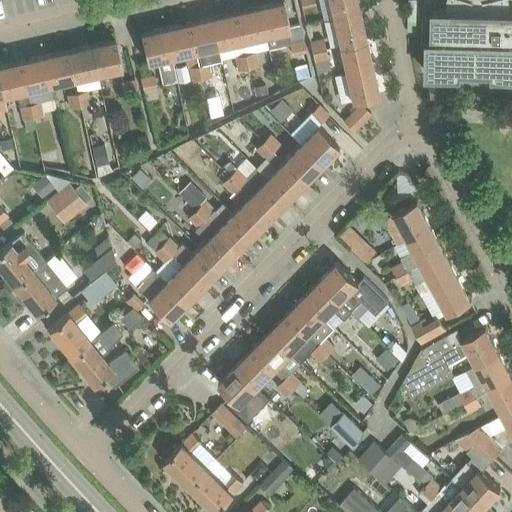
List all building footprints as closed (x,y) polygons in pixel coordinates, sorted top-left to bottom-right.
[(278,0),(259,4),(266,33),(269,48),(290,44),(289,42),(303,38),(299,24),(289,26),(283,0),(278,0)] [(329,0),(333,16),(359,10),(356,0),(329,0)] [(428,40),(428,72),(460,73),(460,68),(493,69),(494,74),(511,74),(511,12),(511,13),(508,0),(448,0),(445,11),(434,11),(434,15),(423,15),(422,40),(428,40)] [(236,10),(242,39),(266,33),(259,4),(236,10)] [(218,44),(242,39),(236,10),(212,15),(218,44)] [(366,38),(359,10),(333,16),(340,44),(366,38)] [(188,21),(201,78),(212,76),(208,61),(212,60),(208,46),(218,44),(212,15),(188,21)] [(194,90),(204,88),(201,78),(188,21),(164,26),(171,55),(183,52),(187,67),(188,66),(191,80),(192,80),(194,90)] [(147,61),(156,58),(162,82),(176,79),(171,55),(164,26),(141,32),(147,61)] [(311,51),(326,48),(323,36),(309,40),(311,51)] [(122,66),(120,57),(115,37),(92,43),(98,72),(122,66)] [(292,53),(306,50),(303,38),(289,42),(290,44),(292,53)] [(366,38),(340,44),(346,72),(372,66),(366,38)] [(92,43),(68,48),(74,77),(98,72),(92,43)] [(68,48),(44,54),(51,82),(74,77),(68,48)] [(328,58),(326,48),(311,51),(316,72),(331,69),(328,58)] [(245,53),(249,67),(259,64),(255,50),(245,53)] [(238,69),(249,67),(245,53),(234,55),(238,69)] [(34,116),(43,114),(44,113),(41,100),(44,99),(40,85),(51,82),(44,54),(20,59),(27,88),(36,126),(34,116)] [(36,126),(27,88),(20,59),(0,64),(0,79),(3,93),(16,90),(26,130),(37,127),(36,126)] [(294,65),(297,78),(310,74),(306,62),(294,65)] [(372,66),(346,72),(352,99),(379,93),(372,66)] [(156,85),(153,72),(140,75),(142,88),(156,85)] [(123,92),(137,89),(134,77),(120,80),(123,92)] [(266,82),(254,85),(256,94),(268,92),(266,82)] [(93,115),(87,89),(77,91),(80,105),(83,118),(93,115)] [(70,107),(80,105),(77,91),(67,93),(70,107)] [(490,93),(477,92),(477,105),(490,105),(490,93)] [(293,109),(282,97),(270,108),(281,120),(293,109)] [(344,120),(354,129),(371,112),(361,102),(344,120)] [(311,111),(321,121),(329,113),(318,103),(310,111),(311,111)] [(339,145),(317,124),(321,121),(311,111),(291,133),(300,141),(322,162),(339,145)] [(269,132),(263,139),(273,149),(280,142),(269,132)] [(11,137),(0,140),(2,147),(13,145),(11,137)] [(255,147),(275,167),(266,176),(288,197),(305,180),(283,159),(263,139),(255,147)] [(300,141),(290,152),(283,159),(305,180),(322,162),(300,141)] [(105,142),(98,144),(92,145),(97,165),(109,163),(105,142)] [(0,150),(0,168),(4,173),(13,166),(0,150)] [(239,183),(249,193),(271,214),(288,197),(266,176),(256,166),(246,176),(228,158),(221,166),(228,173),(239,183)] [(151,178),(140,167),(131,176),(142,187),(151,178)] [(45,193),(55,186),(56,185),(45,173),(45,172),(35,180),(45,193)] [(239,183),(228,173),(221,181),(232,191),(239,183)] [(104,183),(112,191),(118,185),(111,177),(104,183)] [(68,180),(52,192),(71,216),(86,204),(68,180)] [(75,187),(85,201),(92,196),(81,183),(75,187)] [(249,193),(232,210),(254,232),(271,214),(249,193)] [(408,236),(431,223),(418,199),(395,211),(384,217),(398,243),(409,237),(408,236)] [(202,200),(195,208),(205,218),(215,227),(237,249),(254,232),(232,210),(232,211),(222,201),(215,208),(214,208),(212,210),(202,200)] [(0,207),(0,222),(9,215),(1,206),(0,207)] [(237,249),(215,227),(205,218),(195,208),(186,216),(196,225),(193,229),(203,239),(198,245),(220,266),(237,249)] [(336,233),(365,261),(378,249),(349,221),(336,233)] [(431,223),(408,236),(409,237),(415,249),(401,256),(403,260),(391,266),(396,275),(408,269),(407,268),(444,248),(431,223)] [(0,247),(0,267),(14,284),(33,268),(44,259),(21,231),(0,247)] [(134,232),(126,240),(134,247),(141,239),(134,232)] [(203,283),(181,262),(171,253),(162,243),(152,234),(146,240),(155,249),(153,250),(164,261),(154,270),(152,268),(186,301),(203,283)] [(178,244),(169,235),(162,243),(171,253),(181,262),(203,283),(220,266),(198,245),(191,251),(181,242),(178,244)] [(91,279),(105,269),(115,260),(111,245),(82,268),(91,279)] [(57,247),(44,257),(63,282),(76,272),(57,247)] [(408,269),(396,275),(401,285),(414,278),(416,282),(429,275),(435,286),(458,273),(444,248),(407,268),(408,269)] [(66,287),(59,277),(44,259),(33,268),(14,284),(36,311),(66,287)] [(352,308),(353,309),(362,299),(377,313),(390,299),(365,276),(360,281),(338,260),(321,277),(352,308)] [(186,301),(152,268),(135,285),(169,318),(186,301)] [(105,269),(91,279),(79,288),(91,303),(117,283),(105,269)] [(449,311),(454,308),(472,299),(458,273),(435,286),(449,311)] [(321,277),(304,295),(325,316),(333,308),(345,319),(354,310),(353,309),(352,308),(321,277)] [(141,312),(137,308),(143,302),(133,292),(126,298),(131,304),(136,308),(141,312)] [(318,343),(329,353),(336,346),(326,336),(335,326),(325,316),(304,295),(287,312),(308,333),(318,343)] [(48,327),(71,355),(90,339),(75,320),(86,312),(78,303),(48,327)] [(130,326),(143,315),(144,314),(141,312),(136,308),(132,306),(121,315),(130,326)] [(287,312),(270,329),(291,350),(308,333),(287,312)] [(422,342),(447,328),(439,315),(435,317),(424,323),(422,319),(420,320),(412,324),(422,342)] [(114,319),(90,339),(71,355),(94,383),(106,373),(114,384),(139,364),(125,348),(105,354),(98,349),(123,331),(114,319)] [(476,361),(499,349),(486,325),(463,337),(458,327),(422,347),(404,379),(413,396),(455,373),(448,360),(469,348),(476,361)] [(284,378),(284,377),(295,388),(302,380),(303,380),(293,370),(303,361),(291,350),(270,329),(253,347),(274,367),(274,368),(284,378)] [(318,343),(310,351),(321,361),(329,353),(318,343)] [(399,356),(388,345),(377,356),(388,367),(399,356)] [(253,347),(236,364),(257,385),(274,368),(274,367),(253,347)] [(490,388),(489,386),(511,373),(511,372),(499,349),(476,361),(477,363),(467,368),(475,384),(460,392),(459,391),(438,402),(444,413),(465,402),(465,401),(478,394),(490,388)] [(257,385),(236,364),(219,382),(240,402),(257,385)] [(511,373),(489,386),(490,388),(503,411),(511,405),(511,373)] [(382,384),(372,374),(363,383),(373,393),(382,384)] [(287,395),(295,388),(284,377),(284,378),(277,385),(287,395)] [(302,380),(295,388),(304,396),(308,393),(307,384),(302,380)] [(465,401),(465,402),(469,410),(482,404),(478,394),(465,401)] [(236,436),(237,435),(247,425),(222,401),(211,411),(236,436)] [(481,424),(470,431),(478,438),(497,454),(508,442),(511,439),(511,405),(503,411),(504,412),(481,424)] [(364,428),(363,427),(360,424),(345,409),(344,410),(333,422),(332,423),(331,423),(353,445),(354,446),(366,430),(364,428)] [(191,484),(208,467),(218,457),(201,440),(201,439),(193,431),(165,459),(191,484)] [(406,466),(406,465),(414,456),(405,448),(413,440),(402,432),(387,448),(395,455),(394,456),(403,463),(406,466)] [(497,454),(478,438),(469,449),(486,465),(497,454)] [(387,464),(394,456),(395,455),(388,448),(387,448),(386,448),(375,439),(359,456),(377,472),(385,462),(387,464)] [(330,469),(337,462),(331,456),(324,463),(330,469)] [(275,466),(286,477),(295,468),(284,457),(275,466)] [(468,459),(453,476),(485,505),(501,488),(479,467),(478,469),(468,459)] [(235,473),(225,483),(208,467),(191,484),(217,510),(244,482),(235,473)] [(478,511),(485,505),(453,476),(446,483),(445,482),(442,486),(432,477),(426,483),(457,511),(478,511)] [(428,501),(419,511),(420,511),(457,511),(426,483),(418,492),(428,501)] [(340,502),(352,511),(385,511),(355,485),(340,502)] [(248,511),(265,511),(270,508),(262,499),(248,511)] [(12,509),(14,511),(28,511),(31,509),(22,500),(12,509)]
